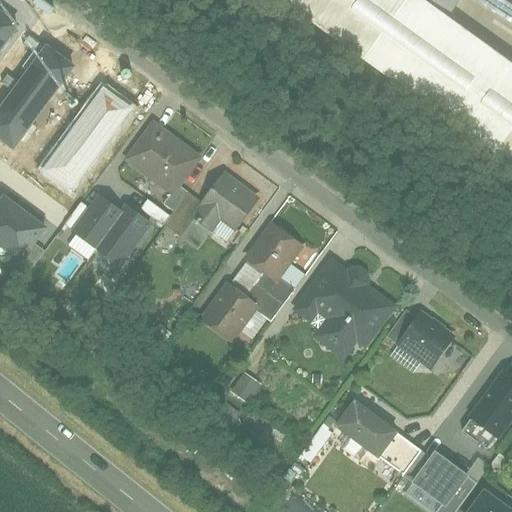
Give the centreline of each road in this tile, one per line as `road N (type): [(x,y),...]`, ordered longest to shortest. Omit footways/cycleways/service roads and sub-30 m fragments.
road 1 (residential): [(511,331),(62,0)]
road 2 (primary): [(0,388),(155,511)]
